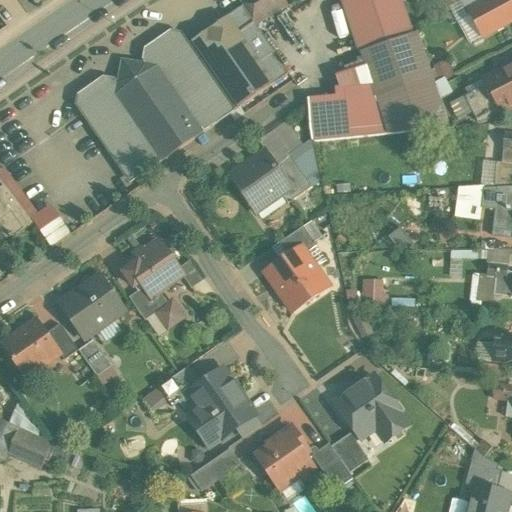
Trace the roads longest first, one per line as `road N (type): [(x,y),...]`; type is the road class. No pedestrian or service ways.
road 1 (residential): [(161,195),(298,390)]
road 2 (residential): [(0,312),(161,195)]
road 3 (residential): [(161,195),(283,107)]
